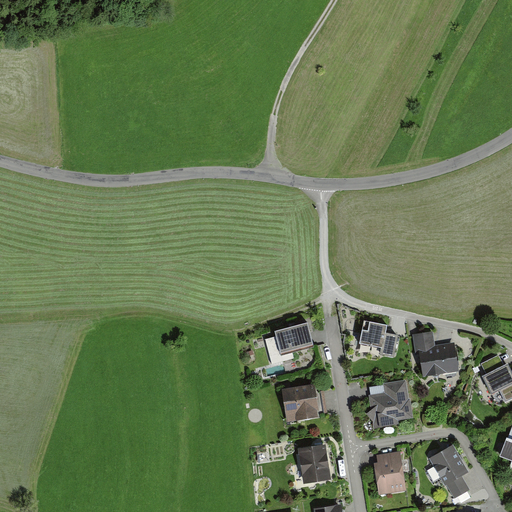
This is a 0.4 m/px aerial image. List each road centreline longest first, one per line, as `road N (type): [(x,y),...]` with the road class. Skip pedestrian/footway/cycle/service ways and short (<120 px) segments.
road 1 (unclassified): [(322,184),(241,173),(106,182),(0,162)]
road 2 (track): [(334,289),(255,328),(111,316)]
road 3 (unclassified): [(511,134),(438,169),(322,184)]
road 4 (residential): [(331,316),(361,511)]
road 5 (track): [(270,176),(281,94),(334,0)]
road 6 (residential): [(511,346),(334,289)]
